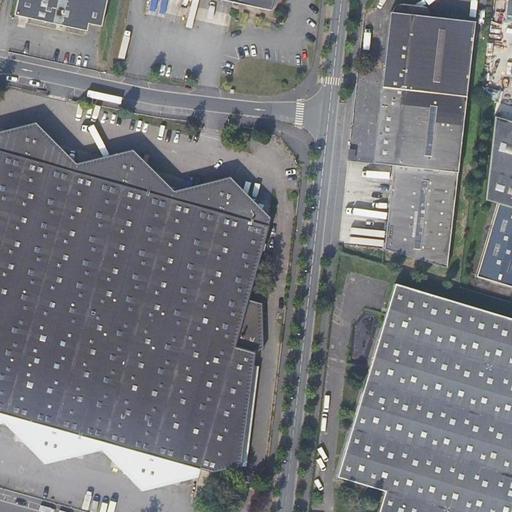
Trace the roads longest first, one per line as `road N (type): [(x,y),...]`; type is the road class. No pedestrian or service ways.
road 1 (secondary): [(328,118),(282,511)]
road 2 (unclassified): [(328,118),(160,99),(0,67)]
